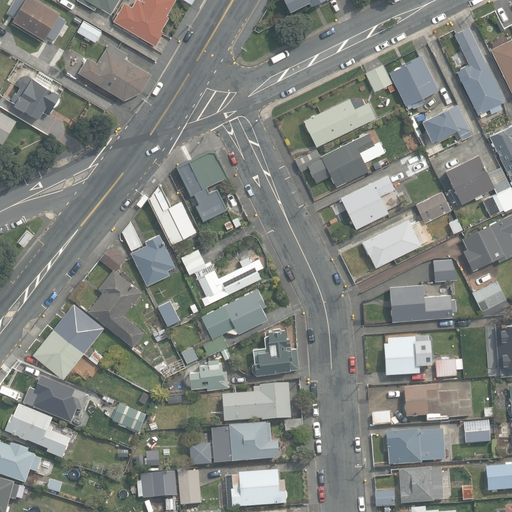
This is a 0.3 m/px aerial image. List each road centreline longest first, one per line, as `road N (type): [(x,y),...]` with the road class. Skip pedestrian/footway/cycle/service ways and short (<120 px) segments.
road 1 (residential): [(231,104),(326,308),(342,511)]
road 2 (unclassified): [(231,104),(441,0)]
road 3 (residential): [(0,320),(131,159)]
road 4 (residential): [(0,210),(107,159),(131,159)]
